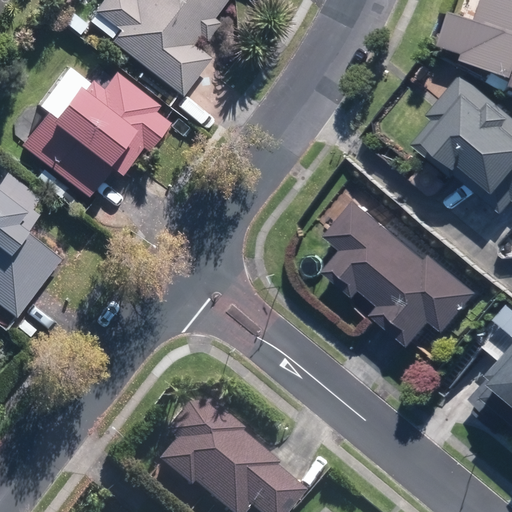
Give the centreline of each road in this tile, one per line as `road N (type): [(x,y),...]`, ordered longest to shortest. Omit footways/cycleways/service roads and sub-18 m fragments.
road 1 (residential): [(478,511),(180,264)]
road 2 (residential): [(180,264),(311,90),(362,0)]
road 3 (residential): [(0,494),(180,264)]
